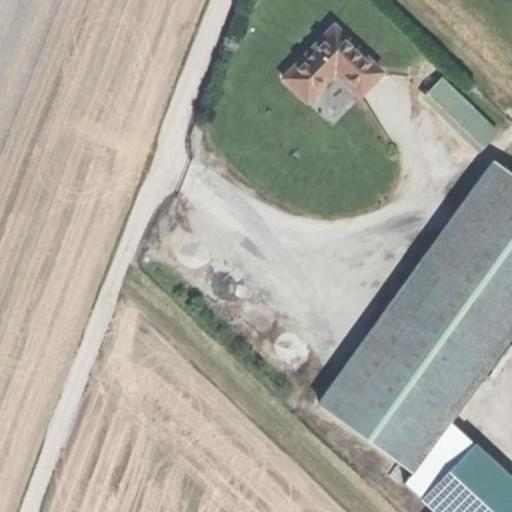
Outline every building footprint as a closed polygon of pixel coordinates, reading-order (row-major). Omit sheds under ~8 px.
[(282,84),(306,107),(334,78),(358,100),(381,75),(333,30),(305,59),(282,84)] [(441,84),(427,99),(482,152),(496,137),(441,84)] [(511,179),(496,168),(320,412),(412,478),(448,428),(511,338),(511,179)] [(470,448),(448,428),(412,478),(405,489),(419,503),(470,448)] [(511,511),(511,485),(470,448),(419,503),(429,511),(511,511)]
